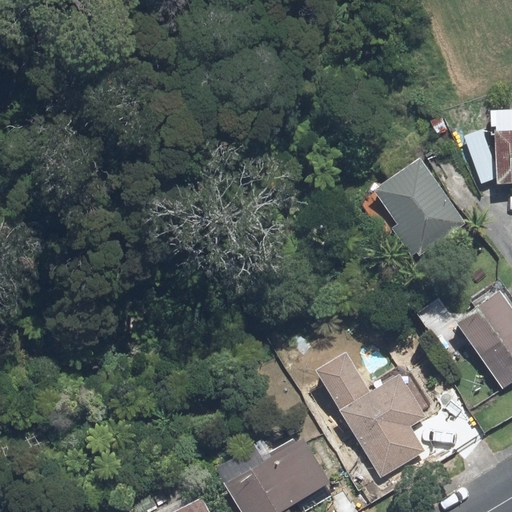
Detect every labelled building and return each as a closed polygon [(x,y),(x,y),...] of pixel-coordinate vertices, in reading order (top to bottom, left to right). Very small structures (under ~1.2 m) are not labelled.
[(511,109),(488,111),(489,126),(461,136),(479,185),(491,181),(492,188),(511,187),(511,109)] [(416,156),(366,192),(415,259),(465,223),(416,156)] [(511,311),(495,289),(449,322),(500,392),(511,383),(511,311)] [(308,373),(379,479),(423,450),(409,429),(424,419),(394,375),(368,392),(341,352),(308,373)] [(299,438),(221,485),(237,511),(281,511),(327,485),(299,438)] [(208,511),(200,496),(168,511),(208,511)]
